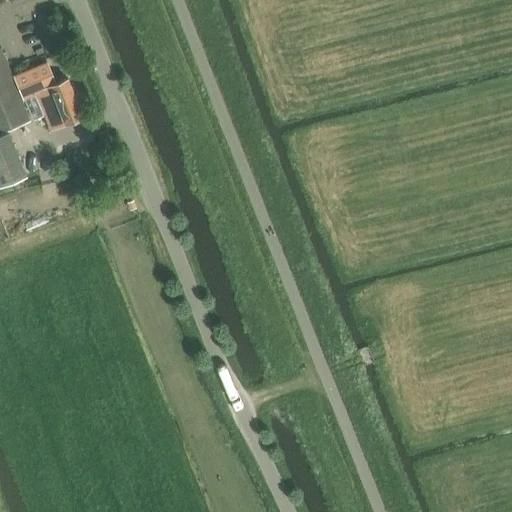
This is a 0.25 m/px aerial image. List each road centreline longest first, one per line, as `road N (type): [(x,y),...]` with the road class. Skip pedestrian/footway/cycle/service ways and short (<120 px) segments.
road 1 (unclassified): [(285,511),(78,0)]
road 2 (unknown): [(160,0),(362,511)]
